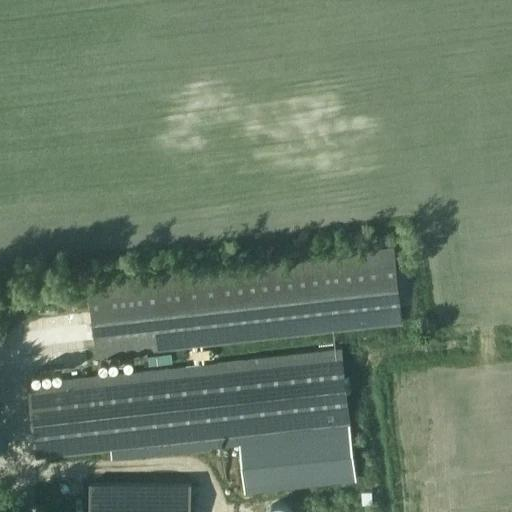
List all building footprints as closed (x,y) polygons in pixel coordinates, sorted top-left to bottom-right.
[(396,265),(394,243),(88,278),(97,355),(403,320),(401,301),(415,299),(411,263),(396,265)] [(352,421),(344,345),(27,380),(35,455),(241,432),(352,421)] [(352,421),(241,432),(247,493),(358,482),(352,421)] [(109,455),(78,458),(79,469),(110,466),(109,455)] [(191,511),(191,481),(91,482),(90,511),(191,511)] [(277,501),(274,511),(298,511),(300,506),(277,501)]
